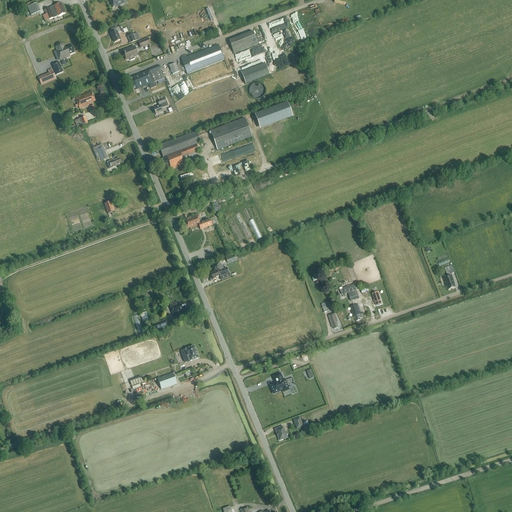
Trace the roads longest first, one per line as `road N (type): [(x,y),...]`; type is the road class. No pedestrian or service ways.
road 1 (tertiary): [(292,511),(79,0)]
road 2 (track): [(233,369),(511,274)]
road 3 (track): [(170,218),(0,280)]
road 4 (track): [(364,506),(511,459)]
